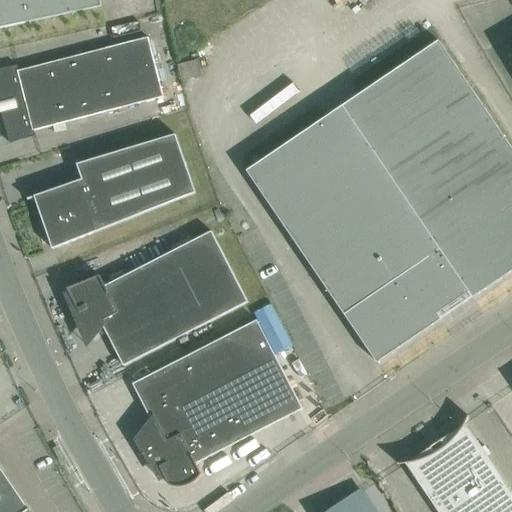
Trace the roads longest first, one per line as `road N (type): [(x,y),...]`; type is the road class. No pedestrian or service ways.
road 1 (unclassified): [(238,511),(511,326)]
road 2 (unclassified): [(121,511),(39,364),(0,265)]
